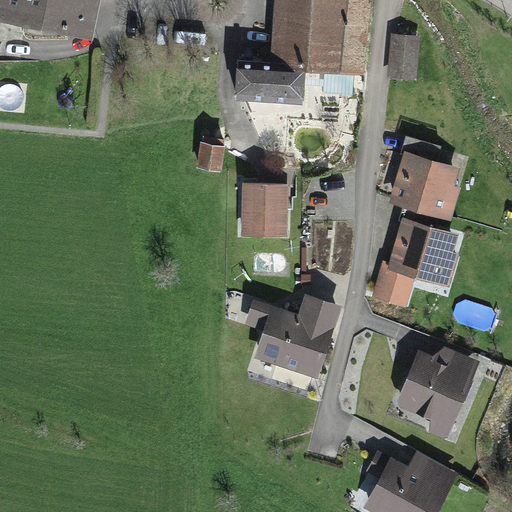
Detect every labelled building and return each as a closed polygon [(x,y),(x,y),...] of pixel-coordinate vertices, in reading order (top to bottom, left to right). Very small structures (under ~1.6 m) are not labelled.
[(92,0),(0,0),(0,19),(83,40),(89,17),(92,0)] [(272,0),(271,20),(268,64),(361,71),(366,0),(272,0)] [(386,87),(410,91),(417,41),(394,37),(386,87)] [(228,74),(227,100),(296,102),(297,76),(228,74)] [(192,146),(190,169),(217,171),(219,147),(192,146)] [(385,175),(377,196),(444,220),(461,172),(394,149),(385,175)] [(279,185),(236,187),(237,239),(281,237),(279,202),(279,185)] [(388,251),(372,303),(397,310),(407,279),(437,289),(452,241),(397,224),(388,251)] [(257,329),(250,354),(314,373),(322,345),(332,312),(305,304),(300,323),(252,309),(247,326),(257,329)] [(412,358),(395,404),(431,417),(426,429),(442,435),(467,368),(451,362),(436,357),(433,365),(412,358)] [(389,457),(361,506),(371,511),(429,511),(448,480),(410,459),(406,467),(398,462),(389,457)]
